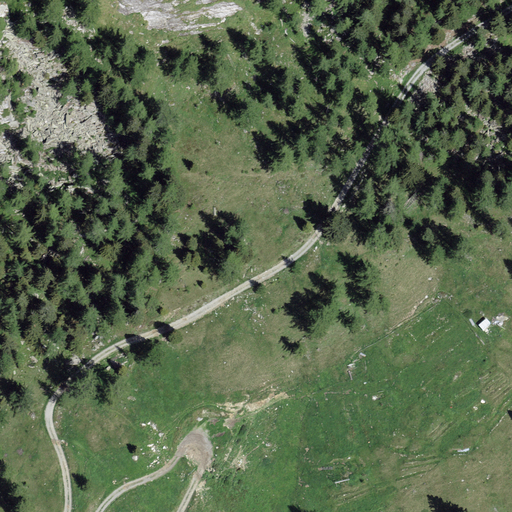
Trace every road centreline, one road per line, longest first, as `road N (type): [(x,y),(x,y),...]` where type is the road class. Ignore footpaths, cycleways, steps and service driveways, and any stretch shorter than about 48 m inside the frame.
road 1 (track): [(66,511),(48,416),(63,387),(116,346),(174,326),(298,253),(319,234),(418,70),(511,7)]
road 2 (track): [(180,511),(206,451),(196,436),(163,470),(118,491),(98,511)]
